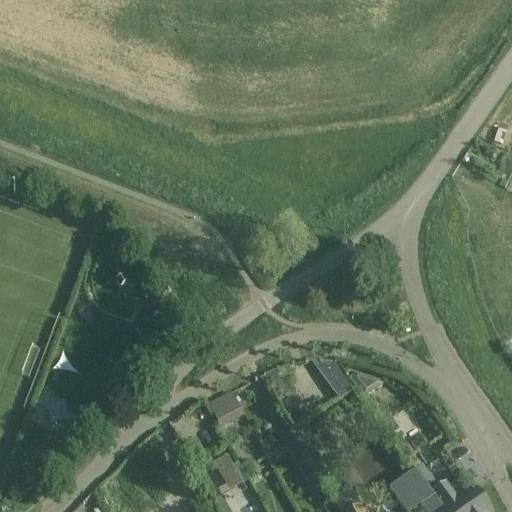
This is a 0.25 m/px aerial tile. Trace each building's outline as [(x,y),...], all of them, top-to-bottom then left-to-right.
[(338,363),(311,362),(315,369),(340,403),(357,390),(343,370),(338,363)] [(353,385),(367,404),(385,392),(382,388),(359,380),(353,385)] [(212,403),(222,427),(247,417),(237,393),(212,403)] [(46,406),(52,426),(72,421),(66,401),(46,406)] [(228,460),(215,468),(223,482),(237,475),(243,485),(248,482),(238,465),(233,468),(228,460)] [(137,477),(129,470),(120,479),(128,486),(137,477)] [(443,511),(435,499),(435,498),(432,494),(416,472),(400,484),(389,491),(404,511),(443,511)] [(493,511),(477,489),(459,503),(445,484),(432,494),(435,498),(435,499),(443,511),(493,511)] [(338,511),(362,511),(355,500),(349,491),(333,502),(338,511)]
